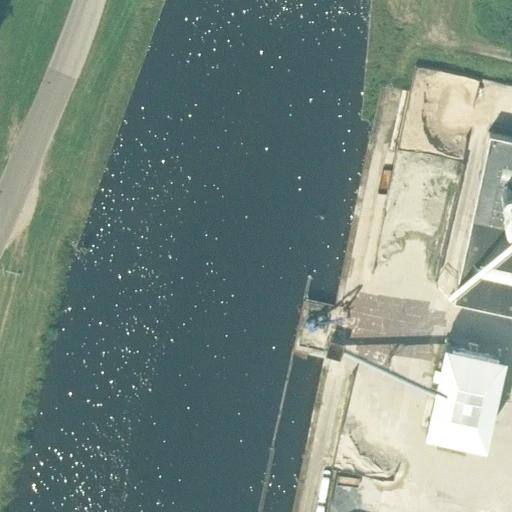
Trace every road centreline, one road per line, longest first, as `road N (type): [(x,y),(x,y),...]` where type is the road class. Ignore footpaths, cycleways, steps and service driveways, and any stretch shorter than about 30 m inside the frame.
road 1 (unclassified): [(89,0),(0,224)]
road 2 (track): [(0,339),(26,225),(13,193)]
